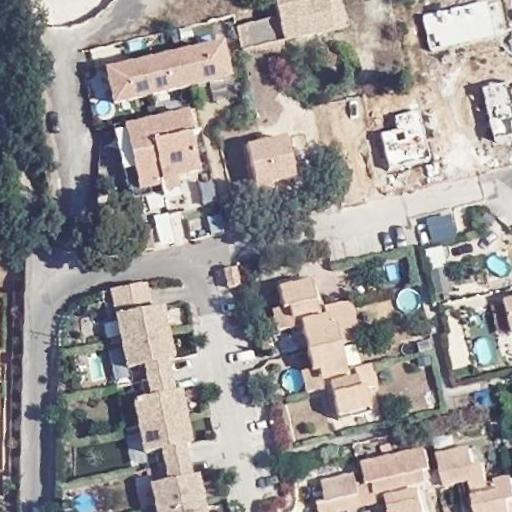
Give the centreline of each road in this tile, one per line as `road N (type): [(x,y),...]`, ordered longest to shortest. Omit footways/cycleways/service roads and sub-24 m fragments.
road 1 (residential): [(185,271),(158,262),(57,280),(39,297),(32,511)]
road 2 (residential): [(511,202),(474,195),(198,256),(185,271)]
road 3 (residential): [(245,511),(200,290),(185,271)]
